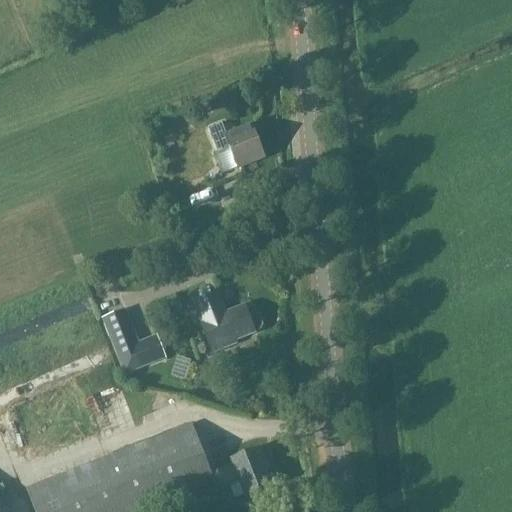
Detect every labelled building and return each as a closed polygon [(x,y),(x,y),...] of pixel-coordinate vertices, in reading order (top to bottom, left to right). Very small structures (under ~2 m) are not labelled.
[(217,154),(227,150),(236,172),(266,160),(251,125),(225,136),(221,124),(207,130),(217,154)] [(218,201),(213,186),(190,195),(195,210),(218,201)] [(223,217),(218,203),(196,212),(200,225),(223,217)] [(246,306),(226,314),(218,293),(191,303),(200,324),(211,354),(237,344),(236,340),(256,333),(256,332),(260,331),(262,326),(258,316),(254,314),(250,316),(246,306)] [(101,319),(123,376),(166,360),(156,336),(138,343),(125,310),(101,319)] [(211,473),(192,425),(26,489),(35,511),(136,511),(214,482),(218,491),(239,482),(245,499),(272,488),(262,463),(266,462),(261,449),(230,460),(232,465),(211,473)]
